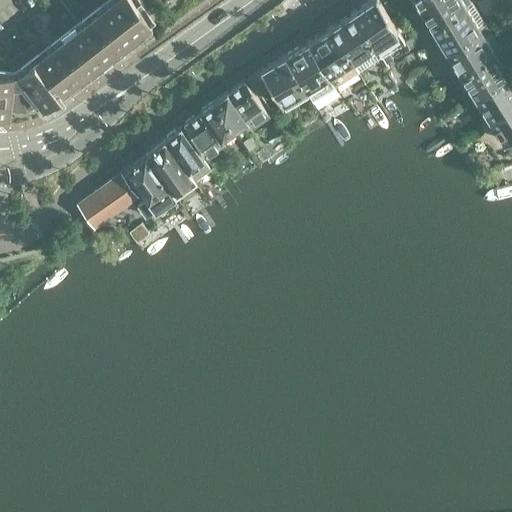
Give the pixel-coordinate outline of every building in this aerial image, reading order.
[(43,103),(119,44),(151,20),(140,6),(144,3),(141,0),(106,0),(100,6),(95,0),(87,0),(80,6),(87,15),(69,29),(62,19),(49,29),(57,38),(39,52),(32,43),(19,52),(26,62),(16,70),(14,70),(2,69),(4,57),(0,56),(0,111),(8,112),(9,107),(26,109),(40,99),(43,103)] [(368,0),(352,10),(353,11),(373,44),(397,30),(378,0),(368,0)] [(417,0),(416,0),(425,13),(431,25),(470,0),(417,0)] [(445,48),(446,48),(485,23),(470,0),(431,25),(445,48)] [(353,11),(330,25),(350,58),(373,44),(353,11)] [(446,48),(460,71),(500,46),(499,45),(493,48),(484,34),(490,30),(485,23),(446,48)] [(350,58),(330,25),(329,24),(306,39),(307,39),(330,77),(353,63),(350,58)] [(284,54),(304,87),(307,91),(330,77),(307,39),(284,54)] [(459,71),(473,94),(511,69),(511,65),(500,46),(460,71),(459,71)] [(281,102),(304,87),(284,54),(283,53),(248,76),(258,92),(270,84),(281,102)] [(482,105),(488,117),(511,102),(511,69),(473,94),(474,94),(482,105)] [(225,91),(212,100),(232,128),(245,118),(249,124),(267,111),(244,78),(226,91),(225,91)] [(349,92),(343,84),(337,88),(342,97),(349,92)] [(232,128),(212,100),(183,122),(195,140),(196,139),(201,146),(218,134),(220,136),(232,128)] [(511,102),(488,117),(502,140),(511,134),(511,102)] [(210,167),(179,124),(163,136),(193,179),(210,167)] [(194,180),(193,179),(163,136),(144,151),(174,194),(194,180)] [(249,136),(242,141),(248,149),(255,144),(249,136)] [(145,215),(174,194),(144,151),(137,156),(123,167),(145,197),(137,203),(145,215)] [(135,194),(119,171),(76,202),(92,224),(135,194)]
